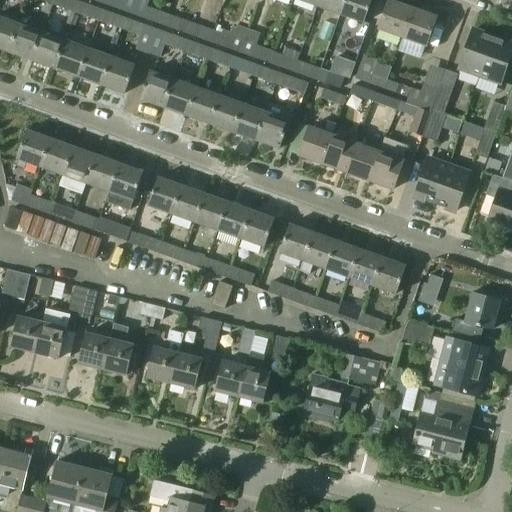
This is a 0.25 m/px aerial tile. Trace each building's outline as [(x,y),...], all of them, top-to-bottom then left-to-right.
[(73,0),(54,0),(53,5),(75,13),(79,2),(73,0)] [(103,0),(102,4),(132,15),(137,0),(103,0)] [(147,8),(149,0),(137,0),(132,15),(164,27),(168,15),(147,8)] [(341,14),(346,0),(320,0),(318,6),(341,14)] [(346,0),(341,14),(365,23),(372,0),(346,0)] [(403,38),(413,9),(389,0),(379,29),(403,38)] [(79,2),(75,13),(98,22),(102,10),(79,2)] [(413,9),(403,38),(427,46),(437,17),(413,9)] [(102,10),(98,22),(122,30),(126,19),(102,10)] [(168,15),(164,27),(187,35),(191,23),(168,15)] [(0,48),(10,52),(20,24),(0,16),(0,48)] [(140,37),(136,50),(148,54),(157,30),(126,19),(122,30),(140,37)] [(191,23),(187,35),(210,43),(214,31),(191,23)] [(20,24),(10,52),(33,60),(43,32),(20,24)] [(223,30),(221,34),(214,31),(210,43),(240,54),(249,30),(237,25),(236,28),(232,27),(230,32),(223,30)] [(160,59),(165,45),(184,52),(188,41),(157,30),(148,54),(160,59)] [(256,46),(260,34),(249,30),(240,54),(271,65),(275,53),(256,46)] [(480,76),(494,37),(473,30),(460,68),(480,76)] [(56,69),(66,40),(43,32),(33,60),(56,69)] [(480,76),(475,89),(494,96),(499,82),(501,83),(511,53),(511,43),(494,37),(480,76)] [(66,40),(56,69),(79,77),(89,48),(66,40)] [(188,41),(184,52),(208,60),(212,49),(188,41)] [(102,85),(112,57),(89,48),(79,77),(102,85)] [(285,48),(283,55),(275,53),(271,65),(294,73),(298,62),(301,53),(285,48)] [(212,49),(208,60),(231,69),(235,57),(212,49)] [(363,55),(355,79),(384,89),(387,80),(372,75),(377,60),(363,55)] [(112,57),(102,85),(126,94),(136,65),(112,57)] [(235,57),(231,69),(254,77),(258,66),(235,57)] [(298,62),(294,73),(317,81),(321,70),(298,62)] [(258,66),(254,77),(276,85),(280,73),(258,66)] [(341,90),(345,78),(321,70),(317,81),(341,90)] [(439,89),(432,110),(444,114),(458,75),(446,70),(439,89)] [(164,107),(174,79),(151,71),(141,99),(164,107)] [(280,73),(276,85),(291,90),(295,79),(280,73)] [(188,116),(198,88),(174,79),(164,107),(188,116)] [(387,80),(384,89),(408,98),(406,104),(431,113),(432,110),(439,89),(424,84),(421,92),(387,80)] [(353,85),(350,94),(374,103),(377,93),(353,85)] [(211,124),(221,96),(198,88),(188,116),(211,124)] [(347,97),(324,89),(321,99),(344,107),(347,97)] [(377,93),(374,103),(397,111),(400,101),(377,93)] [(234,132),(244,104),(221,96),(211,124),(234,132)] [(414,117),(409,133),(423,137),(431,113),(406,104),(400,101),(397,111),(414,117)] [(484,128),(497,133),(505,111),(504,111),(505,106),(493,102),(484,128)] [(257,140),(267,112),(244,104),(234,132),(257,140)] [(447,115),(444,114),(432,110),(431,113),(423,137),(437,143),(447,115)] [(267,112),(257,140),(281,149),(291,121),(267,112)] [(327,121),(324,131),(310,126),(299,156),(322,164),(333,135),(336,124),(327,121)] [(497,133),(484,128),(474,156),(487,160),(497,133)] [(18,158),(16,166),(24,169),(27,161),(41,167),(51,139),(28,130),(18,158)] [(346,173),(356,143),(333,135),(322,164),(346,173)] [(405,160),(403,159),(408,146),(384,137),(382,144),(383,144),(370,181),(394,190),(405,160)] [(64,175),(74,147),(51,139),(41,167),(64,175)] [(356,143),(346,173),(370,181),(383,144),(382,144),(373,140),(370,148),(356,143)] [(86,183),(87,183),(97,155),(74,147),(64,175),(60,185),(83,193),(86,183)] [(110,191),(120,163),(97,155),(87,183),(110,191)] [(435,204),(449,166),(428,158),(414,197),(435,204)] [(120,163),(110,191),(106,202),(130,210),(144,172),(120,163)] [(449,166),(435,204),(456,212),(470,173),(449,166)] [(511,226),(511,181),(493,175),(486,195),(496,199),(489,218),(511,226)] [(172,213),(182,185),(159,177),(149,205),(172,213)] [(27,207),(31,195),(33,190),(18,185),(12,201),(27,207)] [(195,222),(205,194),(182,185),(172,213),(195,222)] [(218,230),(229,202),(205,194),(195,222),(218,230)] [(50,215),(54,203),(31,195),(27,207),(50,215)] [(416,199),(413,210),(428,214),(431,203),(416,199)] [(252,210),(229,202),(218,230),(242,238),(252,210)] [(73,223),(78,212),(54,203),(50,215),(73,223)] [(458,215),(452,213),(448,227),(461,232),(470,206),(462,203),(458,215)] [(13,207),(6,227),(16,231),(23,211),(13,207)] [(252,210),(242,238),(265,247),(275,219),(252,210)] [(17,231),(27,235),(34,215),(24,212),(17,231)] [(96,231),(100,220),(78,212),(73,223),(96,231)] [(28,236),(38,239),(45,219),(35,216),(28,236)] [(39,239),(49,243),(56,223),(46,219),(39,239)] [(100,220),(96,231),(120,240),(124,228),(100,220)] [(50,243),(60,247),(67,227),(57,223),(50,243)] [(304,261),(314,232),(291,224),(280,252),(304,261)] [(61,249),(71,253),(79,231),(69,228),(61,249)] [(74,252),(84,255),(91,235),(81,232),(74,252)] [(304,261),(300,271),(309,274),(313,264),(327,269),(337,241),(314,232),(304,261)] [(158,253),(162,241),(138,233),(134,245),(158,253)] [(85,256),(95,260),(102,239),(92,236),(85,256)] [(185,250),(162,241),(158,253),(181,262),(185,250)] [(337,241),(327,269),(350,277),(360,249),(337,241)] [(373,285),(383,257),(360,249),(350,277),(373,285)] [(208,258),(185,250),(181,262),(204,270),(208,258)] [(383,257),(373,285),(397,294),(407,266),(383,257)] [(232,266),(208,258),(204,270),(227,278),(232,266)] [(232,266),(227,278),(251,287),(255,275),(232,266)] [(14,297),(20,272),(8,270),(2,294),(13,297),(14,297)] [(20,272),(14,297),(25,300),(31,275),(20,272)] [(424,284),(420,295),(436,301),(444,280),(430,275),(429,279),(427,285),(424,284)] [(211,305),(225,309),(233,287),(220,281),(211,305)] [(272,281),(267,292),(289,300),(294,289),(280,284),(272,281)] [(81,313),(87,289),(75,286),(69,311),(81,313)] [(87,289),(81,313),(92,316),(98,292),(87,289)] [(294,289),(289,300),(313,308),(317,297),(294,289)] [(481,339),(484,327),(493,329),(500,300),(473,293),(466,322),(456,320),(453,332),(481,339)] [(107,304),(118,307),(120,298),(109,296),(107,304)] [(339,305),(317,297),(313,308),(335,317),(339,305)] [(143,303),(140,315),(151,318),(154,306),(143,303)] [(363,313),(339,305),(335,317),(358,325),(363,313)] [(162,320),(165,309),(154,306),(151,318),(162,320)] [(46,310),(43,323),(36,353),(60,359),(61,355),(71,357),(76,335),(66,332),(70,316),(46,310)] [(387,322),(363,313),(358,325),(383,334),(387,322)] [(36,353),(43,323),(19,317),(11,347),(36,353)] [(201,317),(199,329),(204,331),(207,334),(202,354),(214,357),(222,322),(201,317)] [(429,345),(434,327),(408,321),(402,342),(429,345)] [(134,346),(124,343),(127,329),(113,326),(110,340),(103,369),(127,375),(134,346)] [(238,353),(250,355),(256,331),(244,328),(238,353)] [(155,348),(147,377),(171,383),(181,346),(181,343),(184,334),(170,331),(167,342),(170,342),(168,351),(155,348)] [(103,369),(110,340),(86,334),(79,363),(103,369)] [(284,367),(290,341),(279,339),(273,365),(284,367)] [(446,339),(434,385),(443,387),(476,396),(488,349),(446,339)] [(203,360),(193,357),(195,350),(181,346),(171,383),(196,389),(203,360)] [(272,373),(261,370),(265,356),(251,352),(247,367),(240,397),(264,403),(272,373)] [(380,363),(347,355),(341,378),(374,386),(380,363)] [(240,397),(247,367),(223,361),(216,391),(240,397)] [(348,386),(328,381),(328,380),(313,377),(305,413),(335,421),(339,408),(354,412),(359,389),(348,386)] [(396,390),(389,421),(397,423),(407,385),(398,383),(396,390)] [(460,460),(468,426),(449,421),(453,406),(426,399),(414,445),(443,452),(442,455),(460,460)] [(376,418),(371,439),(383,441),(388,422),(388,421),(389,418),(387,417),(390,406),(379,403),(376,418)] [(0,492),(8,494),(10,486),(24,490),(34,449),(27,447),(26,452),(4,447),(0,462),(0,492)] [(57,461),(48,496),(76,503),(85,468),(57,461)] [(76,503),(73,511),(116,511),(125,479),(113,477),(115,470),(101,467),(100,471),(85,468),(76,503)] [(151,496),(171,501),(169,509),(162,507),(160,511),(212,511),(217,496),(155,480),(151,496)] [(22,495),(17,511),(30,511),(35,498),(22,495)] [(35,498),(30,511),(44,511),(47,501),(35,498)]
